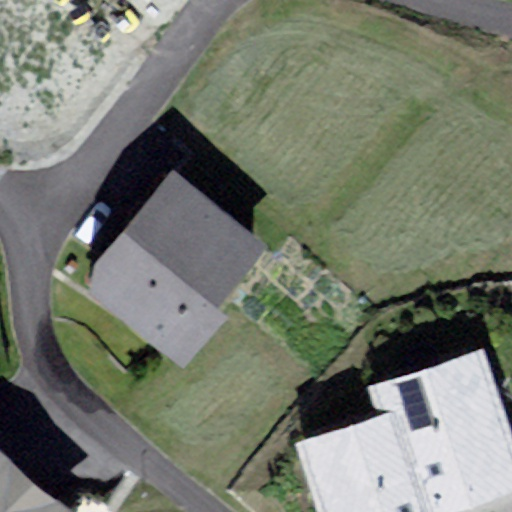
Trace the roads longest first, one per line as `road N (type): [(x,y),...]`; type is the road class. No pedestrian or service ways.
road 1 (residential): [(199,511),(58,401),(30,349),(21,289),(42,215)]
road 2 (residential): [(42,215),(83,179),(227,0)]
